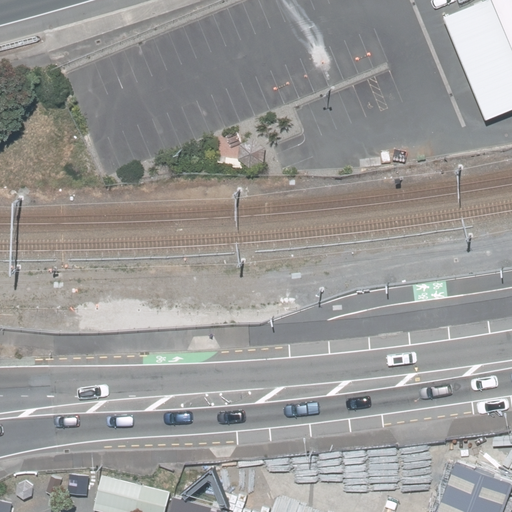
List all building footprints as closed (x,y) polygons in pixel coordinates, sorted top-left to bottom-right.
[(511,0),(487,0),(446,17),(489,118),(511,108),(511,0)] [(503,511),(511,489),(511,479),(458,459),(438,511),(503,511)] [(56,504),(81,504),(81,472),(56,472),(56,504)] [(165,511),(171,489),(103,473),(94,510),(103,511),(165,511)] [(240,511),(174,494),(169,511),(240,511)] [(0,511),(13,511),(17,503),(0,496),(0,511)]
